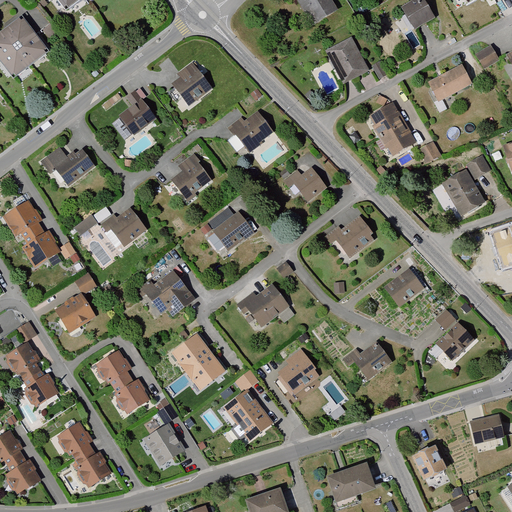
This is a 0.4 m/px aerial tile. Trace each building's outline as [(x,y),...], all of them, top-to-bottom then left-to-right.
[(59,0),(68,11),(83,0),(59,0)] [(325,0),(294,0),(311,27),(334,13),(325,0)] [(425,0),(411,0),(402,5),(415,28),(435,18),(425,0)] [(50,51),(23,16),(0,34),(0,59),(15,79),(50,51)] [(348,41),(323,54),(341,87),(366,74),(348,41)] [(488,50),(473,59),(481,72),(496,63),(488,50)] [(377,65),(370,70),(378,82),(385,78),(377,65)] [(175,77),(179,82),(193,72),(189,67),(175,77)] [(459,68),(425,87),(436,105),(469,87),(459,68)] [(179,82),(170,88),(185,108),(208,91),(193,72),(179,82)] [(254,93),(249,98),(253,104),(259,100),(254,93)] [(120,101),(114,94),(100,105),(105,112),(120,101)] [(132,95),(124,101),(131,110),(139,104),(132,95)] [(152,121),(139,104),(131,110),(108,127),(121,144),(152,121)] [(390,107),(367,119),(389,160),(413,147),(390,107)] [(272,134),(257,115),(232,134),(248,153),(272,134)] [(434,144),(417,153),(424,166),(441,158),(434,144)] [(511,147),(502,150),(510,179),(511,178),(511,147)] [(79,153),(53,173),(65,188),(91,169),(79,153)] [(45,161),(39,165),(47,177),(53,173),(45,161)] [(477,161),(465,169),(473,182),(486,175),(477,161)] [(193,164),(168,182),(185,204),(192,199),(190,196),(208,183),(193,164)] [(299,179),(290,186),(304,204),(322,189),(308,172),(299,179)] [(299,179),(295,174),(282,184),(286,189),(290,186),(299,179)] [(461,174),(440,188),(459,220),(481,207),(461,174)] [(26,204),(0,220),(13,241),(18,238),(20,242),(37,231),(34,226),(38,223),(26,204)] [(111,218),(98,228),(103,236),(107,233),(120,250),(143,233),(127,212),(114,222),(111,218)] [(236,216),(211,234),(226,254),(251,235),(236,216)] [(88,218),(72,230),(78,237),(94,226),(88,218)] [(342,238),(333,244),(346,261),(369,244),(366,239),(369,236),(357,219),(338,233),(342,238)] [(37,231),(20,242),(22,246),(18,248),(32,271),(57,255),(44,235),(40,237),(37,231)] [(329,247),(333,244),(342,238),(338,233),(337,231),(323,241),(329,247)] [(284,265),(274,273),(281,280),(290,273),(284,265)] [(421,292),(406,272),(382,291),(397,311),(421,292)] [(149,291),(142,296),(155,313),(163,307),(170,316),(190,301),(170,275),(149,291)] [(85,277),(73,284),(80,296),(92,288),(85,277)] [(139,298),(142,296),(149,291),(145,285),(135,292),(139,298)] [(340,286),(332,287),(333,296),(341,295),(340,286)] [(254,304),(245,312),(258,329),(284,309),(270,292),(254,304)] [(77,298),(52,313),(66,335),(91,319),(77,298)] [(240,315),(245,312),(254,304),(250,298),(235,308),(240,315)] [(468,312),(463,307),(459,311),(464,316),(468,312)] [(444,314),(434,323),(443,333),(453,324),(444,314)] [(470,344),(454,327),(433,347),(449,364),(470,344)] [(21,328),(14,333),(21,345),(29,340),(21,328)] [(211,352),(198,333),(172,352),(186,370),(211,352)] [(28,342),(6,355),(17,372),(20,370),(25,379),(41,369),(38,363),(40,362),(28,342)] [(358,360),(352,365),(365,383),(388,366),(374,348),(358,360)] [(211,352),(186,370),(200,389),(225,370),(211,352)] [(346,369),(352,365),(358,360),(353,353),(341,362),(346,369)] [(115,355),(93,368),(106,387),(109,385),(111,389),(127,379),(124,374),(127,372),(115,355)] [(287,370),(276,378),(291,398),(317,379),(299,355),(284,365),(287,370)] [(41,369),(25,379),(29,385),(25,387),(37,407),(61,394),(49,373),(45,376),(41,369)] [(247,374),(234,384),(243,394),(255,384),(247,374)] [(127,379),(111,389),(114,394),(111,396),(124,418),(147,404),(134,383),(131,385),(127,379)] [(235,428),(256,412),(244,395),(222,412),(235,428)] [(167,408),(155,416),(162,427),(175,419),(167,408)] [(500,411),(471,418),(476,439),(505,432),(500,411)] [(235,428),(229,433),(236,443),(243,437),(248,443),(268,427),(256,412),(235,428)] [(77,425),(54,439),(65,457),(69,455),(72,460),(88,452),(85,446),(88,444),(77,425)] [(166,428),(142,444),(158,468),(182,453),(166,428)] [(7,433),(0,438),(0,464),(1,463),(4,468),(19,459),(15,452),(18,451),(7,433)] [(432,440),(412,450),(425,476),(445,466),(432,440)] [(88,452),(72,460),(76,467),(72,470),(85,491),(109,477),(97,456),(92,458),(88,452)] [(19,459),(4,468),(7,473),(2,477),(14,497),(38,484),(26,464),(23,465),(19,459)] [(371,484),(364,463),(327,476),(334,496),(331,497),(334,508),(358,500),(354,490),(371,484)] [(280,511),(274,493),(243,504),(245,511),(280,511)] [(467,494),(451,501),(454,509),(470,502),(467,494)]
